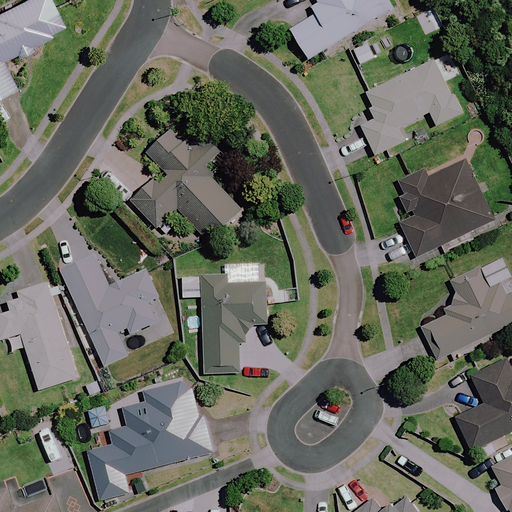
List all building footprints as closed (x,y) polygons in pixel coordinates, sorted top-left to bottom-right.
[(0,98),(18,90),(4,60),(17,54),(19,58),(30,53),(29,49),(67,30),(51,0),(29,0),(20,5),(17,0),(14,0),(0,7),(0,98)] [(313,7),(317,14),(292,29),(311,62),(396,10),(389,0),(318,0),(320,3),(313,7)] [(371,43),(353,49),(359,67),(377,61),(371,43)] [(462,117),(439,63),(368,94),(379,119),(364,125),(377,157),(405,145),(398,128),(432,114),(438,127),(462,117)] [(147,155),(163,173),(133,201),(158,228),(182,206),(210,237),(243,206),(214,175),(229,160),(202,130),(186,145),(173,131),(147,155)] [(494,225),(466,162),(430,178),(424,164),(394,178),(412,220),(402,224),(418,260),(494,225)] [(107,275),(98,254),(64,269),(106,367),(131,356),(120,332),(128,328),(131,335),(160,323),(151,302),(160,298),(149,271),(118,285),(113,273),(107,275)] [(444,312),(448,320),(423,331),(438,364),(511,331),(511,291),(508,294),(503,283),(494,287),(485,268),(453,282),(459,296),(452,299),(456,307),(444,312)] [(230,284),(230,278),(183,278),(183,299),(203,299),(203,374),(241,374),(241,347),(247,347),(247,336),(254,336),(254,330),(269,330),(269,284),(230,284)] [(60,288),(51,291),(49,284),(22,293),(24,299),(11,303),(14,312),(0,315),(0,333),(3,342),(11,339),(15,352),(28,348),(42,391),(79,379),(54,299),(63,296),(60,288)] [(511,368),(508,359),(473,376),(487,405),(458,419),(474,452),(511,433),(511,368)] [(212,453),(194,382),(144,395),(151,423),(113,433),(124,476),(212,453)] [(111,424),(106,408),(90,413),(95,428),(111,424)] [(511,458),(494,468),(504,486),(500,488),(511,511),(511,458)] [(0,511),(61,511),(51,482),(18,493),(16,486),(0,491),(0,511)] [(418,511),(407,498),(389,511),(383,511),(375,500),(359,511),(418,511)]
